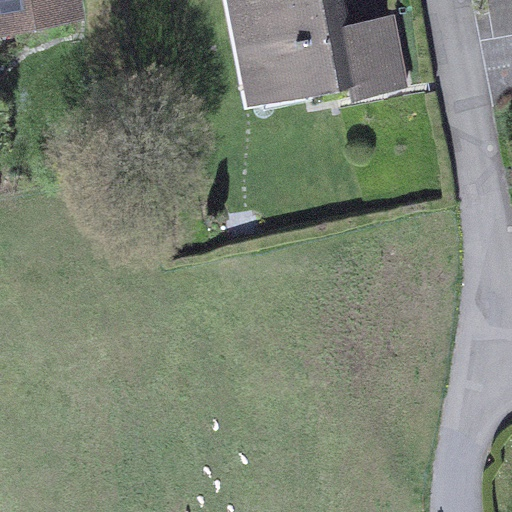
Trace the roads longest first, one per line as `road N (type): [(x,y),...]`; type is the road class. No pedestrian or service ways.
road 1 (residential): [(445,0),(511,294)]
road 2 (residential): [(511,380),(482,396),(463,453),(467,511)]
